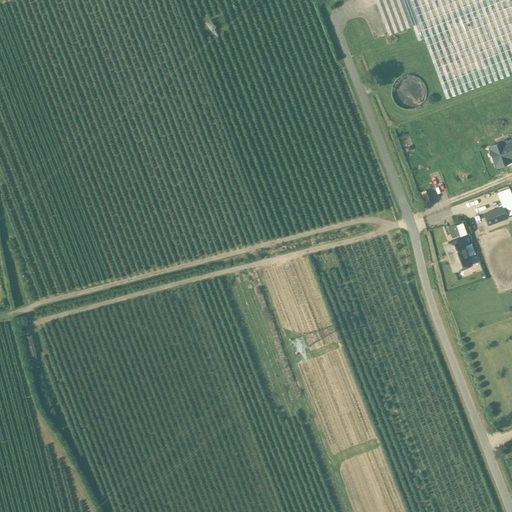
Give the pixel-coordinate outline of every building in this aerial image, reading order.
[(374,0),(386,34),(411,26),(402,0),(374,0)] [(496,164),(497,167),(506,164),(505,161),(511,158),(511,142),(499,146),(498,144),(489,147),(490,150),(495,164),(496,164)] [(469,183),(447,191),(449,197),(471,188),(469,183)] [(508,216),(504,206),(483,214),(488,226),(508,218),(508,216)] [(459,235),(455,224),(448,227),(452,238),(459,235)] [(455,270),(470,265),(460,239),(445,245),(455,270)] [(19,323),(22,335),(30,333),(27,321),(19,323)] [(20,337),(27,363),(37,360),(30,334),(20,337)]
